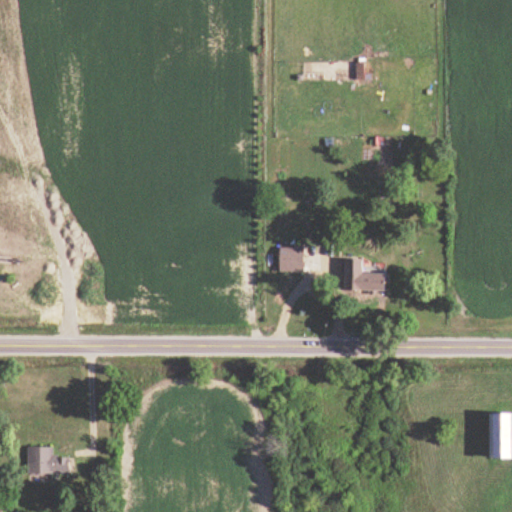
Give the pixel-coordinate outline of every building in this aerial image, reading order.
[(358,78),(368,78),(368,62),(358,62),(358,78)] [(307,246),(283,246),(283,271),(307,271),(307,246)] [(350,291),(393,291),(393,273),(369,273),(369,257),(350,257),(350,291)] [(511,412),(494,413),(494,458),(511,457),(511,412)] [(30,474),(73,474),(73,456),(58,456),(58,446),(30,446),(30,474)]
